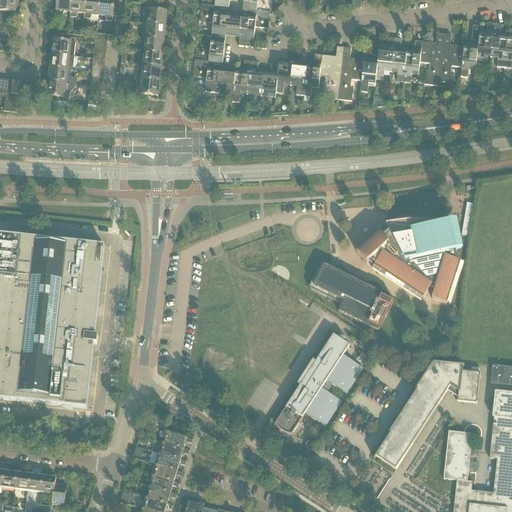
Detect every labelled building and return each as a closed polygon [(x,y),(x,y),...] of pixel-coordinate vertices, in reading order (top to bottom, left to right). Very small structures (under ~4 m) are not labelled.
[(0,0),(0,11),(2,12),(8,13),(14,13),(16,13),(16,12),(16,8),(17,8),(18,0),(0,0)] [(64,13),(70,14),(72,0),(57,0),(57,11),(56,11),(56,16),(62,17),(64,13)] [(78,14),(84,15),(86,0),(72,0),(70,14),(70,18),(76,19),(78,14)] [(86,0),(84,15),(84,19),(90,20),(91,22),(98,23),(99,17),(100,0),(86,0)] [(100,0),(99,17),(105,17),(106,22),(112,23),(114,0),(113,0),(114,0),(109,0),(100,0)] [(199,7),(199,8),(228,11),(229,0),(201,0),(201,8),(199,7)] [(243,0),(242,12),(270,16),(272,1),(259,0),(243,0)] [(148,19),(148,25),(166,27),(166,26),(165,26),(166,14),(167,14),(167,13),(166,13),(167,8),(160,7),(160,8),(145,6),(144,17),(148,19)] [(232,38),(235,14),(228,13),(228,11),(199,8),(201,9),(199,22),(213,24),(211,37),(225,39),(225,37),(232,38)] [(235,14),(232,38),(239,39),(239,47),(253,48),(255,28),(268,30),(270,16),(242,12),(242,15),(235,14)] [(147,33),(146,39),(164,41),(164,40),(163,40),(165,28),(166,27),(148,25),(143,25),(142,31),(147,33)] [(477,56),(476,65),(484,66),(485,58),(491,58),(491,56),(495,25),(487,25),(486,33),(480,32),(479,35),(479,38),(477,56)] [(491,56),(491,58),(498,59),(497,68),(504,69),(506,56),(508,36),(501,35),(502,26),(495,25),(491,56)] [(462,69),(461,78),(468,78),(469,70),(476,71),(476,65),(477,56),(479,38),(479,35),(480,32),(480,28),(473,27),(471,46),(465,45),(464,45),(464,48),(463,56),(462,69)] [(421,56),(420,64),(430,65),(429,72),(426,72),(425,86),(439,87),(442,56),(445,36),(437,35),(436,45),(436,48),(432,48),(433,44),(422,43),(421,56)] [(442,56),(439,87),(452,89),(454,75),(451,75),(452,67),(462,69),(463,56),(464,48),(453,47),(453,50),(449,50),(450,46),(451,36),(445,36),(442,56)] [(193,63),(222,67),(225,39),(211,37),(210,51),(196,50),(195,63),(193,63)] [(145,47),(145,53),(162,55),(163,54),(162,54),(163,42),(164,42),(164,41),(146,39),(142,39),(141,45),(145,47)] [(386,48),(379,48),(379,52),(376,80),(383,81),(384,72),(391,73),(395,40),(387,39),(386,48)] [(393,56),(391,73),(397,74),(396,83),(404,84),(408,50),(400,49),(401,41),(395,40),(393,56)] [(52,55),(70,57),(74,57),(76,43),(64,42),(54,41),(53,42),(54,42),(53,55),(52,55)] [(414,51),(408,50),(404,84),(411,84),(412,75),(419,76),(420,64),(422,43),(415,42),(414,51)] [(322,57),(320,78),(330,79),(329,86),(326,86),(325,99),(338,101),(343,56),(344,49),(337,48),(335,62),(332,61),(333,58),(322,57)] [(343,56),(338,101),(352,102),(354,88),(354,81),(361,82),(364,62),(353,60),(352,64),(349,63),(351,50),(344,49),(343,56)] [(361,82),(360,93),(368,93),(368,88),(375,88),(375,86),(376,80),(378,56),(379,52),(372,52),(370,63),(364,62),(365,60),(364,60),(364,62),(361,82)] [(144,61),(143,67),(161,69),(161,68),(160,68),(162,56),(162,55),(145,53),(144,53),(140,53),(139,59),(144,61)] [(50,68),(50,69),(68,71),(71,71),(72,71),(73,65),(74,57),(70,57),(52,55),(52,56),(51,68),(50,68)] [(307,64),(303,97),(311,98),(312,89),(319,90),(320,78),(322,57),(315,56),(314,64),(307,64)] [(278,66),(275,94),(276,94),(283,95),(284,86),(290,87),(293,62),(280,61),(279,61),(278,66)] [(229,69),(226,94),(233,94),(233,95),(234,95),(233,103),(240,104),(241,95),(247,96),(251,63),(244,62),(243,70),(236,70),(229,69)] [(293,62),(290,87),(297,88),(296,96),(303,97),(307,64),(293,62)] [(193,63),(193,64),(195,64),(193,78),(206,79),(205,93),(219,95),(219,93),(226,94),(229,69),(222,69),(222,67),(193,63)] [(258,63),(251,63),(247,96),(261,98),(264,73),(257,72),(258,63)] [(264,73),(261,98),(275,99),(276,99),(276,94),(275,94),(278,65),(272,65),(271,73),(264,73)] [(142,74),(141,81),(160,83),(160,82),(159,82),(160,70),(161,70),(161,69),(143,67),(138,67),(138,73),(142,74)] [(49,82),(49,83),(66,85),(71,85),(76,86),(77,81),(77,80),(70,78),(71,73),(71,72),(71,71),(68,71),(50,69),(50,70),(51,70),(49,82)] [(0,80),(0,96),(7,97),(5,113),(17,114),(20,82),(0,80)] [(160,83),(141,81),(141,88),(136,88),(135,95),(141,96),(141,95),(158,97),(158,96),(157,96),(159,83),(159,84),(160,83)] [(47,96),(47,97),(50,97),(49,107),(68,109),(69,100),(70,93),(76,86),(71,85),(66,85),(49,83),(49,84),(48,96),(47,96)] [(101,101),(89,99),(88,111),(100,112),(101,101)] [(205,103),(200,107),(204,112),(209,108),(205,103)] [(473,204),(467,203),(461,235),(467,236),(473,204)] [(356,253),(366,264),(369,262),(375,267),(374,268),(423,300),(427,295),(433,297),(432,301),(446,306),(460,264),(458,263),(455,253),(456,253),(450,223),(441,222),(432,222),(423,222),(410,223),(398,224),(386,226),(386,229),(380,235),(378,233),(356,253)] [(0,400),(87,410),(93,351),(91,351),(91,345),(97,345),(98,337),(95,337),(105,247),(0,235),(0,400)] [(309,287),(309,288),(310,289),(310,290),(311,290),(311,291),(342,306),(338,313),(355,321),(376,332),(377,332),(378,332),(379,331),(380,330),(393,303),(393,302),(393,301),(393,300),(392,299),(342,275),(332,269),(321,264),(310,287),(309,287)] [(244,322),(263,317),(253,275),(233,280),(244,322)] [(314,314),(273,315),(273,330),(315,328),(314,314)] [(438,328),(436,336),(443,340),(449,335),(446,328),(438,328)] [(264,333),(248,334),(250,373),(266,372),(264,333)] [(340,339),(339,339),(339,340),(333,336),(315,364),(312,362),(297,385),(300,387),(275,425),(275,426),(276,427),(278,429),(279,430),(280,431),(282,432),(284,433),(285,434),(287,435),(289,435),(291,436),(305,415),(325,428),(341,403),(325,392),(330,384),(346,395),(363,370),(343,357),(350,347),(344,343),(345,343),(344,342),(340,339)] [(288,338),(268,375),(282,383),(303,346),(288,338)] [(359,349),(373,358),(376,353),(362,344),(359,349)] [(451,393),(454,366),(433,363),(416,390),(416,391),(417,390),(417,391),(389,434),(390,434),(391,434),(374,459),(375,460),(376,457),(396,470),(448,391),(451,393)] [(464,367),(454,366),(451,393),(457,397),(457,402),(477,404),(480,373),(461,371),(462,367),(464,367)] [(493,368),(491,385),(511,387),(511,369),(493,367),(493,368)] [(511,511),(511,394),(495,393),(492,418),(494,418),(489,459),(497,460),(493,495),(471,492),(472,483),(467,483),(473,435),(449,432),(443,480),(457,481),(453,511),(511,511)] [(0,419),(98,430),(99,426),(0,414),(0,419)] [(166,439),(165,444),(184,450),(186,445),(184,444),(184,442),(192,445),(193,440),(166,432),(166,433),(167,433),(166,439)] [(140,437),(138,443),(144,445),(146,439),(140,437)] [(307,443),(305,446),(306,449),(309,451),(313,450),(315,447),(314,444),(311,442),(307,443)] [(163,450),(161,455),(181,461),(182,456),(180,455),(181,453),(188,455),(190,451),(184,450),(165,444),(163,443),(163,444),(164,444),(162,450),(163,450)] [(136,448),(134,457),(138,458),(141,459),(143,450),(141,449),(136,448)] [(159,454),(155,465),(177,472),(179,467),(177,466),(178,464),(185,466),(186,462),(181,461),(161,455),(159,454)] [(155,465),(152,476),(174,483),(175,478),(174,477),(174,475),(182,478),(183,473),(177,472),(155,465)] [(2,489),(15,491),(17,474),(4,472),(2,489)] [(15,491),(28,492),(30,476),(17,474),(15,491)] [(28,492),(40,494),(43,477),(30,476),(28,492)] [(149,487),(171,494),(172,489),(170,488),(171,486),(178,489),(180,484),(174,483),(152,476),(149,487)] [(43,477),(40,494),(52,495),(51,505),(63,507),(66,487),(55,486),(56,479),(43,477)] [(150,494),(148,499),(167,505),(169,500),(167,499),(168,497),(175,500),(176,496),(171,494),(149,487),(149,488),(151,489),(149,494),(150,494)] [(123,493),(120,501),(126,503),(129,495),(123,493)] [(146,505),(145,510),(150,511),(165,511),(166,511),(164,510),(164,508),(172,511),(173,507),(167,505),(148,499),(146,499),(148,500),(146,505)] [(178,511),(202,511),(203,510),(204,506),(203,508),(198,506),(198,504),(197,506),(190,504),(188,503),(187,509),(180,507),(178,511)]
